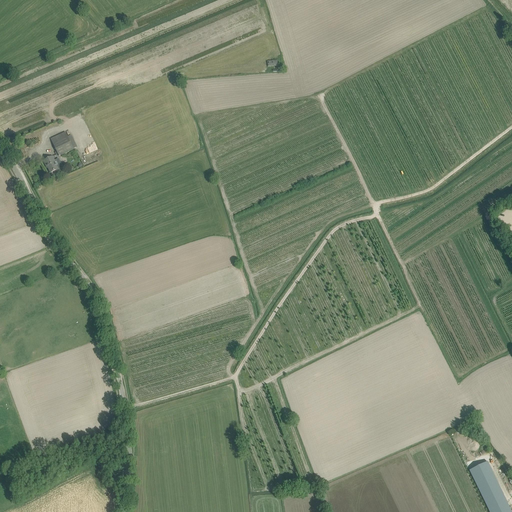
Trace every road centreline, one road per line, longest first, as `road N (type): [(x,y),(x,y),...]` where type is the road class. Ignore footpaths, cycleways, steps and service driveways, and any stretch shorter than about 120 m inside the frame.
road 1 (track): [(377,215),(346,223),(325,240),(239,367),(239,390),(413,309),(420,303),(405,262)]
road 2 (tertiary): [(124,511),(127,424),(98,302),(0,148)]
road 3 (track): [(511,126),(432,188),(372,204),(405,262),(511,197)]
road 4 (track): [(0,77),(172,0)]
road 5 (track): [(510,348),(456,377),(420,303)]
road 6 (track): [(323,93),(372,204)]
